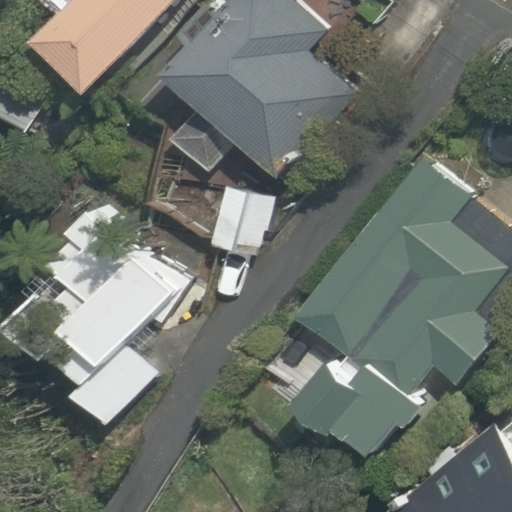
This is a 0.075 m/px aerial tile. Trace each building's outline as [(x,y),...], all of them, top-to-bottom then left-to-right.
[(68,0),(29,39),(82,91),(169,0),(68,0)] [(207,175),(236,145),(272,180),(350,98),(303,53),(325,30),(293,0),(231,0),(161,74),(195,106),(167,136),(207,175)] [(432,363),(460,385),(511,317),(511,222),(418,150),(250,369),(369,461),(416,399),(409,394),(432,363)] [(276,193),(219,178),(203,240),(259,255),(276,193)] [(95,217),(0,321),(0,350),(80,423),(190,303),(95,217)] [(511,511),(511,381),(373,511),(511,511)]
